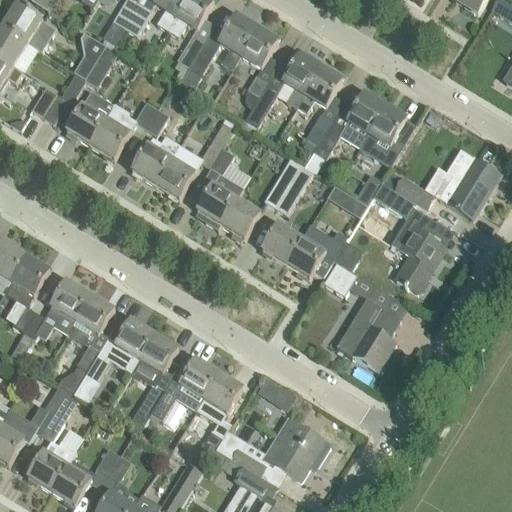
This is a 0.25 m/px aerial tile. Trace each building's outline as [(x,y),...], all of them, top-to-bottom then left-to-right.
[(166,35),(187,0),(160,0),(155,9),(165,15),(156,29),(166,35)] [(214,8),(201,0),(187,0),(166,35),(178,43),(187,29),(197,35),(214,8)] [(452,0),(451,3),(478,19),(489,0),(452,0)] [(124,33),(138,9),(127,2),(113,26),(124,33)] [(511,5),(509,3),(499,19),(511,26),(511,5)] [(65,15),(53,8),(48,16),(60,23),(65,15)] [(42,56),(56,34),(43,26),(43,25),(16,9),(2,31),(29,48),(42,56)] [(152,17),(138,9),(124,33),(137,41),(152,17)] [(240,60),(256,33),(236,21),(219,48),(229,54),(221,68),(231,74),(240,60)] [(2,31),(0,34),(0,62),(14,71),(29,48),(2,31)] [(265,38),(256,33),(240,60),(262,74),(278,47),(277,46),(280,42),(267,34),(265,38)] [(177,65),(188,72),(206,43),(195,36),(177,65)] [(75,77),(86,84),(106,51),(83,37),(80,42),(83,61),(74,76),(75,77)] [(206,43),(188,72),(175,93),(203,110),(207,104),(192,95),(219,51),(206,43)] [(118,58),(106,51),(86,84),(87,84),(86,86),(97,93),(118,58)] [(304,56),(301,60),(300,60),(283,87),(294,94),(286,106),(295,112),(320,72),(314,68),(317,64),(304,56)] [(0,94),(7,83),(16,89),(24,77),(14,71),(0,62),(0,94)] [(329,77),(320,72),(295,112),(307,119),(314,106),(326,113),(343,86),(342,85),(344,81),(331,73),(329,77)] [(87,84),(86,84),(75,77),(61,101),(69,106),(72,108),(86,86),(87,84)] [(256,80),(248,93),(259,100),(267,87),(256,80)] [(259,100),(239,131),(252,139),(279,94),(267,87),(259,100)] [(44,123),(58,99),(46,92),(31,115),(44,123)] [(44,123),(54,129),(69,106),(61,101),(58,99),(44,123)] [(358,154),(385,111),(364,99),(348,126),(337,119),(333,126),(331,125),(312,156),(313,157),(318,150),(330,157),(339,142),(358,154)] [(114,110),(106,124),(90,151),(114,165),(136,128),(144,133),(157,112),(146,106),(134,125),(128,121),(130,119),(114,110)] [(83,110),(67,137),(90,151),(106,124),(83,110)] [(405,128),(407,125),(385,111),(358,154),(391,173),(415,135),(405,128)] [(170,120),(157,112),(144,133),(157,141),(170,120)] [(415,170),(434,139),(445,146),(454,131),(431,117),(403,163),(415,170)] [(302,150),(312,156),(331,125),(323,119),(307,145),(306,144),(302,150)] [(214,170),(224,155),(235,136),(222,129),(201,163),(179,150),(155,190),(179,205),(201,168),(211,174),(214,170)] [(463,137),(457,146),(471,156),(478,146),(463,137)] [(148,149),(132,176),(155,190),(179,150),(165,142),(161,148),(153,143),(149,150),(148,149)] [(214,170),(222,175),(232,160),(224,155),(214,170)] [(275,213),(302,169),(291,162),(264,206),(275,213)] [(500,180),(474,164),(447,208),(472,224),(500,180)] [(314,177),(302,169),(275,213),(287,220),(314,177)] [(369,210),(373,202),(382,189),(383,187),(371,179),(357,202),(369,210)] [(403,182),(394,196),(416,210),(426,216),(435,202),(403,182)] [(205,226),(217,234),(236,203),(214,189),(197,216),(207,222),(205,226)] [(441,230),(414,213),(416,210),(394,196),(382,189),(373,202),(408,223),(391,249),(411,262),(396,285),(417,298),(445,253),(432,245),(441,230)] [(342,211),(349,200),(335,191),(328,202),(342,211)] [(221,231),(245,245),(261,218),(236,203),(217,234),(218,234),(218,235),(219,235),(221,231)] [(133,213),(127,230),(157,241),(163,224),(133,213)] [(279,228),(263,256),(285,270),(302,242),(279,228)] [(309,230),(302,242),(285,270),(310,285),(321,266),(330,272),(333,267),(335,265),(346,247),(345,247),(347,244),(336,237),(332,244),(309,230)] [(0,294),(4,297),(26,260),(3,246),(0,251),(0,294)] [(346,247),(335,265),(351,275),(356,267),(362,257),(346,247)] [(50,275),(26,260),(4,297),(24,309),(12,330),(23,337),(35,317),(28,312),(34,302),(50,275)] [(349,277),(337,269),(324,289),(345,302),(357,282),(349,277)] [(66,340),(90,299),(68,286),(51,313),(47,319),(57,325),(53,332),(66,340)] [(101,337),(115,314),(90,299),(66,340),(87,353),(76,370),(87,377),(101,356),(109,343),(101,337)] [(389,344),(401,325),(366,304),(337,352),(352,362),(379,378),(397,348),(389,344)] [(48,324),(35,317),(23,337),(24,337),(9,361),(18,367),(33,343),(36,344),(48,324)] [(139,366),(155,339),(132,325),(116,352),(139,366)] [(179,353),(155,339),(139,366),(163,381),(179,353)] [(196,415),(202,405),(219,378),(196,364),(190,374),(181,368),(165,395),(151,419),(162,426),(177,403),(196,415)] [(243,393),(219,378),(202,405),(227,420),(243,393)] [(268,385),(260,398),(274,407),(282,394),(268,385)] [(151,419),(165,395),(154,389),(130,427),(142,434),(151,419)] [(58,391),(44,415),(52,420),(53,421),(68,397),(58,391)] [(52,420),(40,440),(41,441),(50,446),(77,403),(68,397),(53,421),(52,420)] [(1,430),(0,432),(0,466),(8,471),(16,458),(16,459),(25,445),(29,448),(36,437),(38,434),(31,430),(9,417),(8,419),(8,420),(1,430)] [(265,464),(301,487),(325,448),(289,425),(265,464)] [(204,447),(191,468),(205,476),(212,463),(218,455),(224,444),(230,435),(218,427),(205,447),(204,447)] [(238,453),(224,444),(218,455),(228,461),(245,472),(261,482),(269,470),(239,451),(238,453)] [(44,456),(28,483),(52,498),(68,471),(77,457),(61,447),(58,451),(51,447),(45,457),(44,456)] [(90,485),(68,471),(52,498),(75,511),(90,488),(100,494),(120,461),(109,454),(90,485)] [(212,463),(223,470),(228,461),(218,455),(212,463)] [(132,469),(120,461),(100,494),(109,500),(102,511),(135,511),(139,505),(127,498),(126,492),(120,489),(132,469)] [(239,482),(245,472),(228,461),(223,470),(222,471),(239,482)] [(182,511),(205,476),(191,468),(190,470),(192,471),(167,511),(182,511)] [(278,511),(272,508),(281,494),(261,482),(245,472),(239,482),(236,488),(256,500),(249,511),(245,508),(242,511),(278,511)] [(139,505),(135,511),(159,511),(142,501),(139,505)]
